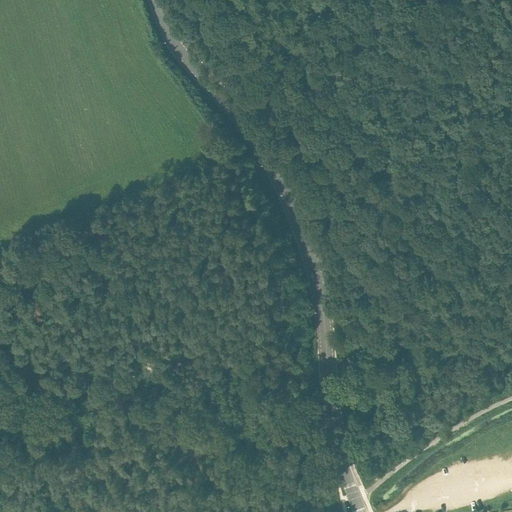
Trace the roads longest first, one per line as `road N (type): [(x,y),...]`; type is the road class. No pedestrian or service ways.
road 1 (secondary): [(353,497),(334,416),(323,306),(302,230),(263,150),(172,39),(155,0)]
road 2 (track): [(333,405),(277,361),(210,354),(82,397)]
road 3 (track): [(418,0),(459,111),(511,211)]
road 4 (unclassified): [(511,398),(353,497)]
